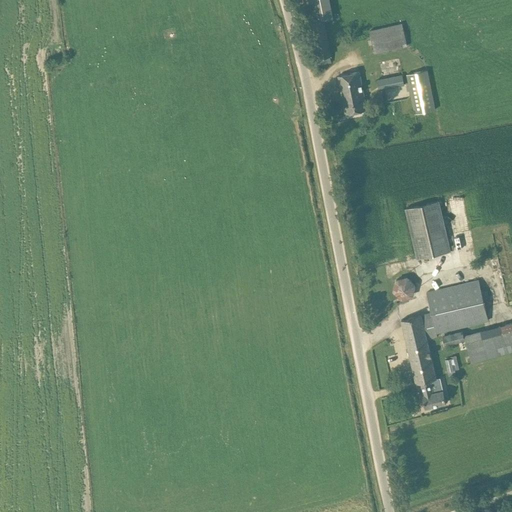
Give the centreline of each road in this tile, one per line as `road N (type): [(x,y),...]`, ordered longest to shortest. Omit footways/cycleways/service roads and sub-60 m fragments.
road 1 (tertiary): [(389,511),(281,0)]
road 2 (track): [(357,347),(396,320),(419,284),(489,271),(500,319),(511,317)]
